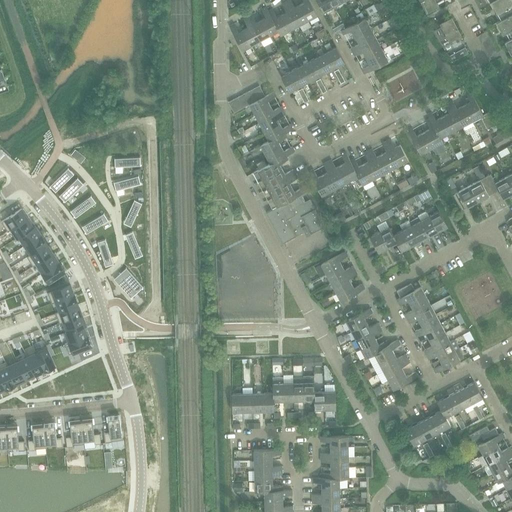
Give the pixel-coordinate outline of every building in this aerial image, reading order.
[(295,7),(291,0),(287,0),(286,1),(299,25),(308,20),(300,5),(295,7)] [(309,0),(303,0),(305,2),(300,5),(308,20),(317,15),(309,0)] [(316,0),(323,12),(334,6),(330,0),(316,0)] [(442,0),(419,0),(426,12),(438,6),(437,3),(442,0)] [(511,0),(495,0),(491,2),(495,10),(496,13),(500,20),(511,14),(511,0)] [(299,25),(286,1),(282,3),(287,12),(282,14),(290,30),(299,25)] [(268,10),(266,6),(262,9),(266,17),(261,20),(270,35),(279,31),(279,30),(268,10)] [(277,17),(272,8),(268,10),(279,30),(279,31),(281,35),(290,30),(282,14),(277,17)] [(256,22),(252,14),(248,16),(261,40),(270,35),(261,20),(256,22)] [(511,14),(500,20),(496,23),(503,35),(505,33),(509,40),(511,38),(511,14)] [(261,40),(248,16),(244,18),(248,27),(243,29),(252,45),(261,40)] [(365,17),(341,30),(343,34),(352,30),(355,37),(371,28),(365,17)] [(461,35),(451,17),(443,21),(444,24),(434,30),(441,44),(448,40),(449,42),(461,35)] [(238,32),(234,23),(229,26),(242,50),(252,45),(243,29),(238,32)] [(376,39),(371,28),(355,37),(359,44),(350,48),(352,52),(376,39)] [(315,33),(318,38),(326,34),(324,29),(315,33)] [(487,31),(484,33),(477,37),(480,42),(490,36),(487,31)] [(493,41),(490,36),(480,42),(482,47),(493,41)] [(382,49),(376,39),(352,52),(354,56),(363,51),(366,58),(382,49)] [(495,47),(493,41),(482,47),(485,52),(495,47)] [(344,63),(336,47),(327,52),(335,67),(344,63)] [(465,47),(449,56),(452,62),(468,53),(465,47)] [(498,52),(495,47),(485,52),(488,58),(498,52)] [(388,61),(382,49),(366,58),(370,65),(362,69),(364,73),(365,73),(369,71),(372,69),(388,61)] [(335,67),(327,52),(318,57),(326,72),(335,67)] [(326,72),(318,57),(309,61),(317,77),(326,72)] [(317,77),(309,61),(299,66),(308,82),(317,77)] [(308,82),(299,66),(290,71),(299,87),(308,82)] [(299,87),(290,71),(281,76),(290,92),(299,87)] [(260,86),(259,85),(254,88),(260,99),(265,96),(263,91),(260,86)] [(260,99),(254,88),(249,91),(255,101),(260,99)] [(255,101),(249,91),(244,94),(250,104),(255,101)] [(276,96),(274,91),(265,96),(260,99),(255,101),(250,104),(255,114),(270,105),(268,100),(276,96)] [(470,91),(466,93),(471,101),(464,105),(472,121),(480,116),(487,129),(496,125),(489,112),(483,115),(470,91)] [(250,104),(244,94),(239,96),(245,107),(250,104)] [(245,107),(239,96),(233,99),(239,110),(245,107)] [(239,110),(233,99),(228,102),(234,113),(239,110)] [(457,109),(452,100),(448,102),(461,127),(472,121),(464,105),(457,109)] [(461,127),(448,102),(445,104),(449,113),(443,116),(451,132),(461,127)] [(273,110),(270,105),(255,114),(259,123),(284,110),(281,106),(273,110)] [(286,114),(284,110),(259,123),(264,132),(280,124),(277,118),(286,114)] [(436,120),(431,112),(427,114),(429,118),(430,118),(440,138),(451,132),(443,116),(436,120)] [(430,118),(429,118),(426,120),(430,128),(423,132),(432,148),(443,142),(440,138),(430,118)] [(282,128),(280,124),(264,132),(269,141),(285,133),(293,128),(291,124),(282,128)] [(416,136),(412,127),(408,129),(421,154),(432,148),(423,132),(416,136)] [(287,137),(285,133),(269,141),(260,145),(265,155),(281,146),(278,141),(287,137)] [(395,147),(390,139),(386,141),(399,165),(409,160),(400,144),(395,147)] [(399,165),(386,141),(382,143),(386,152),(382,154),(390,170),(399,165)] [(284,151),(281,146),(265,155),(270,163),(270,164),(286,156),(294,151),(292,147),(284,151)] [(377,157),(372,148),(368,151),(381,175),(390,170),(382,154),(377,157)] [(76,150),(72,155),(75,158),(76,159),(77,159),(78,160),(81,162),(83,160),(85,157),(80,153),(76,150)] [(381,175),(368,151),(364,153),(368,161),(364,164),(372,180),(381,175)] [(350,160),(346,152),(341,154),(345,162),(340,165),(349,181),(358,176),(350,160)] [(288,160),(286,156),(270,164),(270,163),(261,168),(262,168),(252,173),(253,174),(253,173),(257,182),(258,182),(282,169),(280,164),(288,160)] [(140,157),(114,158),(114,159),(115,159),(115,166),(115,167),(141,165),(140,157)] [(359,166),(354,158),(350,160),(358,176),(363,185),(372,180),(364,164),(359,166)] [(336,168),(331,159),(327,161),(340,186),(349,181),(340,165),(336,168)] [(340,186),(327,161),(323,164),(327,172),(322,175),(331,190),(340,186)] [(285,174),(282,169),(258,182),(262,190),(262,191),(263,191),(296,174),(293,169),(285,174)] [(318,177),(313,169),(309,171),(316,185),(322,195),(331,190),(322,175),(318,177)] [(64,172),(50,186),(55,192),(70,178),(64,172)] [(298,177),(296,174),(263,191),(267,199),(267,200),(292,187),(289,182),(298,177)] [(491,174),(485,177),(492,191),(497,188),(498,190),(499,190),(503,198),(511,193),(511,188),(506,177),(495,183),(491,174)] [(139,175),(114,182),(116,190),(141,184),(139,175)] [(492,191),(485,177),(469,186),(478,201),(489,195),(488,193),(492,191)] [(73,182),(59,196),(65,202),(79,188),(73,182)] [(478,201),(469,186),(453,194),(460,208),(465,205),(466,207),(478,201)] [(294,192),(292,187),(267,200),(272,208),(272,209),(281,204),(281,205),(301,194),(305,192),(303,187),(294,192)] [(418,194),(421,200),(422,203),(432,198),(427,189),(418,194)] [(305,202),(301,194),(281,205),(266,212),(285,247),(283,243),(303,232),(310,234),(324,226),(314,207),(313,206),(312,206),(311,206),(309,206),(306,208),(304,204),(305,204),(305,203),(305,202)] [(86,199),(70,211),(75,218),(91,206),(86,199)] [(134,200),(126,218),(134,221),(142,203),(134,200)] [(21,209),(1,222),(8,231),(12,229),(11,228),(27,218),(21,209)] [(447,226),(439,211),(429,216),(438,231),(447,226)] [(99,216),(82,227),(86,234),(103,223),(99,216)] [(429,236),(420,220),(418,216),(409,221),(420,241),(429,236)] [(438,231),(429,216),(420,220),(429,236),(438,231)] [(27,218),(11,228),(12,229),(17,237),(35,226),(35,225),(33,227),(27,218)] [(420,241),(409,221),(407,218),(405,219),(407,223),(400,226),(402,230),(411,246),(420,241)] [(35,226),(17,237),(17,238),(20,237),(25,245),(41,235),(35,226)] [(389,226),(380,231),(388,247),(397,242),(393,235),(394,235),(389,226)] [(402,230),(394,235),(393,235),(397,242),(401,251),(411,246),(402,230)] [(388,247),(380,231),(370,237),(379,252),(388,247)] [(41,235),(25,245),(31,254),(47,244),(41,235)] [(135,237),(127,240),(135,258),(143,255),(135,237)] [(105,239),(98,242),(104,261),(111,258),(105,239)] [(31,254),(27,257),(33,266),(35,265),(53,253),(47,244),(31,254)] [(321,264),(326,274),(342,265),(339,260),(348,256),(345,251),(321,264)] [(53,253),(35,265),(41,274),(59,262),(53,253)] [(59,262),(41,274),(47,283),(65,272),(59,262)] [(326,274),(331,283),(355,270),(353,266),(344,270),(342,265),(326,274)] [(331,283),(336,292),(351,283),(349,278),(357,274),(355,270),(331,283)] [(130,272),(124,278),(137,292),(143,287),(130,272)] [(124,278),(118,283),(131,298),(137,292),(124,278)] [(351,283),(336,292),(341,301),(365,288),(362,284),(354,288),(351,283)] [(408,300),(411,305),(426,296),(421,287),(415,290),(411,283),(397,291),(400,298),(397,299),(400,305),(408,300)] [(70,284),(48,292),(52,303),(56,302),(56,301),(74,294),(70,284)] [(74,294),(56,301),(56,302),(60,311),(78,304),(74,294)] [(404,314),(407,318),(431,305),(426,296),(411,305),(413,309),(404,314)] [(60,311),(55,312),(60,323),(64,322),(64,321),(82,314),(78,304),(60,311)] [(418,318),(420,323),(436,314),(431,305),(407,318),(409,323),(418,318)] [(346,321),(351,330),(366,322),(364,317),(372,312),(370,308),(346,321)] [(82,314),(64,321),(64,322),(68,331),(65,332),(66,332),(86,324),(82,314)] [(414,332),(417,336),(441,324),(436,314),(420,323),(422,327),(414,332)] [(351,330),(356,339),(380,326),(378,322),(369,327),(366,322),(351,330)] [(86,324),(66,332),(69,342),(87,335),(84,326),(86,325),(86,324)] [(428,337),(430,341),(446,333),(441,324),(417,336),(419,341),(428,337)] [(356,339),(360,348),(376,340),(373,335),(382,330),(380,326),(356,339)] [(424,350),(426,355),(450,342),(446,333),(430,341),(432,346),(424,350)] [(69,342),(65,343),(69,354),(91,346),(87,335),(69,342)] [(374,353),(379,362),(394,353),(392,348),(400,344),(398,339),(389,344),(390,345),(374,353)] [(365,357),(374,353),(390,345),(389,344),(387,340),(379,345),(376,340),(360,348),(365,357)] [(437,355),(440,359),(459,349),(454,340),(450,342),(426,355),(429,359),(437,355)] [(46,346),(35,351),(36,353),(37,353),(45,370),(55,365),(46,346)] [(459,349),(440,359),(442,364),(433,368),(436,372),(462,358),(463,356),(459,349)] [(36,353),(27,357),(35,374),(45,370),(37,353),(36,353)] [(379,362),(383,371),(408,358),(405,354),(397,358),(394,353),(379,362)] [(27,357),(17,362),(25,379),(35,374),(27,357)] [(383,371),(388,380),(404,371),(401,367),(410,362),(408,358),(383,371)] [(6,362),(0,364),(0,375),(6,388),(16,384),(7,366),(8,366),(6,362)] [(8,366),(7,366),(16,384),(25,379),(17,362),(8,366)] [(404,371),(388,380),(393,389),(417,376),(415,372),(407,376),(404,371)] [(304,377),(304,382),(304,400),(314,400),(314,392),(315,392),(314,376),(304,376),(304,377)] [(294,377),(294,382),(294,400),(304,400),(304,382),(304,377),(294,377)] [(273,383),(273,392),(274,392),(274,401),(284,401),(284,383),(283,378),(273,378),(273,383)] [(294,382),(284,383),(284,401),(294,400),(294,382)] [(474,382),(465,387),(473,402),(483,397),(474,382)] [(465,387),(456,391),(464,407),(473,402),(465,387)] [(335,391),(325,392),(325,409),(336,409),(335,391)] [(456,391),(447,396),(455,412),(464,407),(456,391)] [(274,392),(273,392),(263,393),(264,411),(274,410),(274,401),(274,392)] [(325,392),(315,392),(314,392),(314,400),(314,410),(325,409),(325,392)] [(243,411),(243,393),(232,394),(233,411),(243,411)] [(253,393),(243,393),(243,411),(253,411),(253,393)] [(263,393),(253,393),(253,411),(264,411),(263,393)] [(437,401),(442,410),(446,417),(455,412),(447,396),(437,401)] [(442,410),(433,414),(441,430),(451,425),(446,417),(442,410)] [(433,414),(424,419),(432,435),(441,430),(433,414)] [(110,432),(104,432),(105,442),(111,442),(112,441),(123,439),(119,415),(114,416),(108,417),(110,432)] [(92,419),(81,420),(84,441),(95,440),(95,444),(99,443),(101,443),(100,433),(94,434),(92,419)] [(424,419),(415,424),(423,440),(432,435),(424,419)] [(72,436),(66,437),(67,447),(73,446),(73,445),(84,444),(84,441),(81,420),(70,421),(72,436)] [(55,423),(44,424),(46,445),(56,444),(56,448),(63,447),(62,437),(56,438),(55,423)] [(34,440),(28,441),(29,451),(35,450),(35,449),(47,448),(46,445),(44,424),(32,425),(34,440)] [(423,440),(415,424),(406,429),(414,445),(423,440)] [(17,426),(6,427),(8,449),(18,448),(18,451),(25,451),(24,441),(19,441),(17,426)] [(478,445),(483,455),(499,446),(496,441),(505,437),(502,432),(499,434),(495,428),(489,431),(486,426),(478,431),(484,442),(478,445)] [(330,441),(331,447),(348,446),(348,436),(321,437),(321,441),(330,441)] [(321,453),(321,457),(348,457),(348,446),(331,447),(331,452),(321,453)] [(483,455),(488,464),(511,450),(510,447),(501,451),(499,446),(483,455)] [(254,450),(254,460),(272,460),(272,454),(282,454),(282,449),(254,450)] [(511,450),(488,464),(493,473),(508,464),(506,459),(511,456),(511,450)] [(111,451),(104,452),(106,468),(113,468),(111,451)] [(331,462),(331,467),(349,467),(348,457),(321,457),(321,462),(331,462)] [(254,460),(255,470),(282,470),(282,465),(272,465),(272,460),(254,460)] [(498,482),(502,480),(502,479),(511,474),(511,468),(511,469),(508,464),(493,473),(498,482)] [(322,473),(322,477),(339,477),(349,477),(349,467),(331,467),(331,473),(322,473)] [(255,470),(255,481),(273,480),(273,475),(282,474),(282,470),(255,470)] [(511,474),(502,479),(502,480),(507,489),(511,485),(511,474)] [(322,483),(322,488),(340,488),(339,477),(322,477),(312,478),(312,483),(322,483)] [(255,491),(265,491),(264,490),(283,490),(283,485),(273,486),(273,480),(255,481),(255,491)] [(312,494),(313,499),(340,498),(340,488),(322,488),(322,494),(312,494)] [(265,491),(265,501),(283,501),(283,495),(292,495),(292,490),(283,490),(264,490),(265,491)] [(322,503),(322,509),(340,508),(340,498),(313,499),(313,503),(322,503)] [(103,500),(102,508),(106,509),(105,511),(120,511),(121,511),(114,510),(116,502),(103,500)] [(265,501),(265,511),(293,511),(293,506),(283,506),(283,501),(265,501)]
